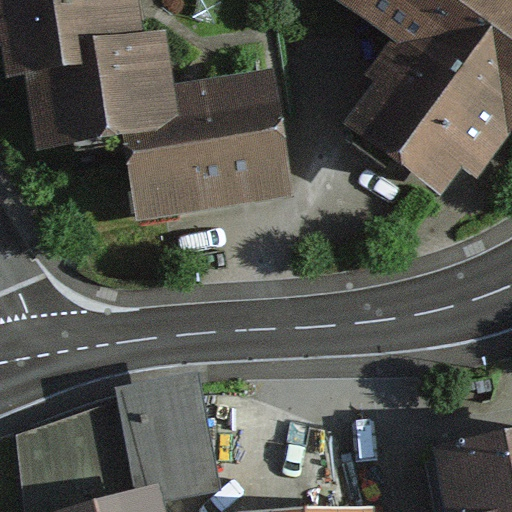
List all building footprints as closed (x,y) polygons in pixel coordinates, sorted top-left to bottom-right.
[(0,0),(0,46),(5,81),(24,78),(33,150),(127,137),(138,222),(290,201),(274,71),(167,85),(161,37),(140,40),(135,0),(0,0)] [(511,0),(332,0),(398,49),(374,81),(384,88),(351,132),(436,195),(457,167),(475,180),(511,131),(511,0)] [(217,501),(200,382),(116,395),(117,412),(19,441),(25,511),(168,511),(168,508),(217,501)] [(511,511),(511,432),(431,449),(443,511),(511,511)] [(372,511),(373,503),(236,505),(236,511),(372,511)]
